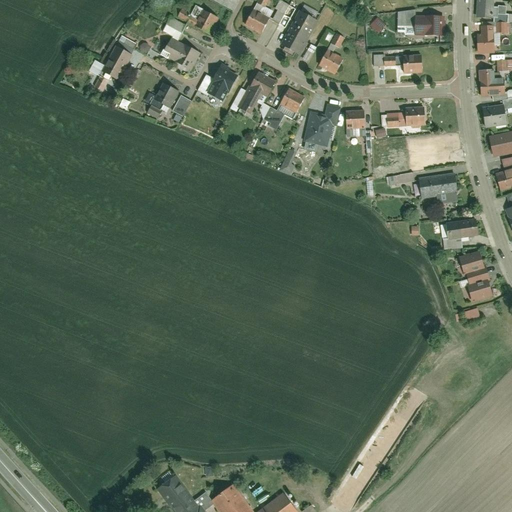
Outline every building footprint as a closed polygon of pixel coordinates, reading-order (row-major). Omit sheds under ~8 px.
[(493,0),(476,0),(476,17),(493,17),(493,0)] [(277,1),(270,21),(279,25),(283,16),(290,19),(294,8),(277,1)] [(253,12),(245,28),(262,37),(270,22),(253,12)] [(282,46),(299,55),(317,21),(300,12),(282,46)] [(195,28),(213,36),(220,21),(202,13),(195,28)] [(376,18),(369,24),(376,32),(383,27),(376,18)] [(443,39),(444,19),(415,18),(414,38),(443,39)] [(172,40),(178,43),(187,27),(170,19),(162,35),(172,40)] [(498,23),(498,34),(509,33),(509,23),(498,23)] [(482,36),(478,36),(478,55),(495,54),(494,27),(481,28),(482,36)] [(340,48),(343,37),(336,35),(333,46),(340,48)] [(119,36),(114,45),(129,54),(134,45),(119,36)] [(191,72),(200,55),(178,43),(172,40),(163,57),(191,72)] [(132,57),(116,48),(103,74),(119,82),(132,57)] [(327,52),(319,68),(335,76),(343,61),(327,52)] [(422,75),(422,58),(403,58),(403,75),(422,75)] [(495,72),(511,70),(511,59),(495,60),(495,72)] [(221,66),(211,86),(229,94),(237,78),(228,74),(230,70),(221,66)] [(493,71),(479,72),(480,97),(505,96),(505,84),(494,85),(493,71)] [(247,88),(237,110),(253,117),(262,97),(268,100),(275,83),(257,75),(250,89),(247,88)] [(98,80),(94,90),(102,92),(105,82),(98,80)] [(179,92),(163,85),(155,102),(171,109),(179,92)] [(305,99),(288,90),(276,114),(293,122),(297,115),(305,99)] [(216,96),(207,92),(202,102),(211,106),(216,96)] [(197,106),(181,98),(173,113),(189,122),(197,106)] [(309,114),(303,145),(326,149),(331,128),(336,129),(340,109),(327,107),(325,117),(309,114)] [(505,107),(483,109),(485,129),(507,127),(505,107)] [(427,129),(426,109),(405,110),(405,115),(386,116),(387,131),(427,129)] [(365,130),(364,113),(345,113),(345,131),(365,130)] [(375,138),(385,136),(383,129),(373,131),(375,138)] [(511,133),(488,138),(492,159),(511,155),(511,133)] [(455,159),(452,141),(434,145),(437,163),(455,159)] [(289,175),(293,166),(289,164),(294,153),(287,150),(278,170),(289,175)] [(387,186),(408,183),(408,178),(413,177),(410,161),(399,163),(399,166),(375,169),(377,178),(386,177),(387,186)] [(511,171),(496,176),(501,194),(511,190),(511,171)] [(458,204),(454,176),(419,180),(422,202),(437,200),(438,207),(458,204)] [(478,238),(476,221),(446,225),(449,243),(478,238)] [(467,288),(472,304),(493,298),(488,282),(491,282),(487,269),(484,269),(479,253),(459,259),(464,277),(467,276),(470,287),(467,288)] [(461,313),(464,321),(477,316),(475,309),(461,313)] [(174,473),(154,488),(167,505),(156,511),(206,511),(214,506),(218,511),(298,511),(282,492),(254,511),(247,511),(227,486),(211,498),(206,491),(195,500),(174,473)] [(341,487),(333,500),(339,504),(347,491),(341,487)]
